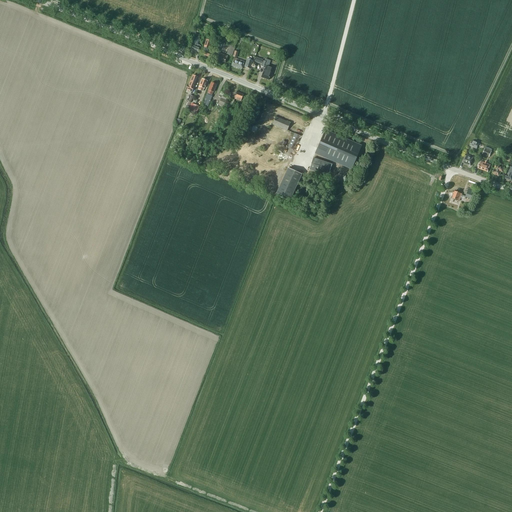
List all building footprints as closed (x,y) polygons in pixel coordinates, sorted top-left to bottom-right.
[(219,34),(223,35),(221,40),(230,44),(227,54),(232,56),(236,46),(235,46),(237,39),(220,32),(219,34)] [(200,46),(200,45),(197,44),(199,39),(194,37),(192,42),(193,43),(190,50),(198,53),(201,46),(200,46)] [(213,58),(216,52),(209,49),(211,41),(206,39),(204,47),(203,50),(204,50),(203,55),(213,58)] [(225,63),(228,56),(219,53),(217,60),(225,63)] [(241,69),(244,62),(234,58),(232,65),(241,69)] [(247,59),(244,67),(250,69),(253,61),(247,59)] [(272,72),(271,72),(273,68),(266,65),(267,62),(263,61),(261,66),(265,68),(265,69),(264,69),(263,72),(261,77),(269,80),(272,72)] [(195,85),(198,77),(193,75),(190,83),(189,85),(187,85),(186,89),(192,92),(194,87),(195,85)] [(204,88),(207,81),(202,79),(199,86),(198,89),(203,91),(204,88)] [(213,92),(216,84),(212,82),(208,90),(209,90),(208,93),(212,95),(213,92)] [(241,101),(243,94),(236,91),(234,96),(235,97),(234,99),(241,101)] [(211,96),(207,94),(203,104),(207,106),(211,96)] [(227,101),(221,98),(218,104),(224,106),(227,101)] [(199,106),(192,103),(189,110),(197,113),(199,106)] [(272,125),(286,131),(289,122),(276,116),(272,125)] [(315,153),(351,169),(362,146),(325,130),(315,153)] [(481,144),(472,140),(469,146),(476,149),(478,146),(480,147),(481,144)] [(492,149),(486,147),(482,154),(489,157),(492,149)] [(471,165),(474,157),(467,155),(464,163),(471,165)] [(309,169),(328,176),(332,164),(313,158),(309,169)] [(488,172),(490,165),(481,161),(478,168),(488,172)] [(505,172),(506,169),(504,169),(504,168),(495,165),(492,173),(499,176),(500,171),(502,172),(503,171),(505,172)] [(302,174),(288,168),(275,195),(289,201),(302,174)] [(474,191),(468,189),(465,197),(468,198),(468,199),(470,200),(471,199),(474,191)] [(459,201),(462,194),(454,191),(452,198),(459,201)]
